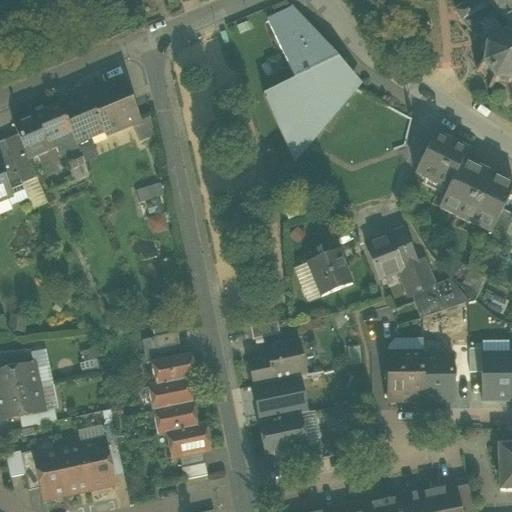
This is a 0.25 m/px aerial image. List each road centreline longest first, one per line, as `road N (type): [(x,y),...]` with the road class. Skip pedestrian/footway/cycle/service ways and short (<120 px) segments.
road 1 (residential): [(246,485),(150,38)]
road 2 (residential): [(511,420),(456,419),(437,446),(246,485)]
road 3 (residential): [(511,151),(371,63),(315,0)]
road 4 (residential): [(150,38),(0,100)]
road 5 (residential): [(246,485),(124,511)]
